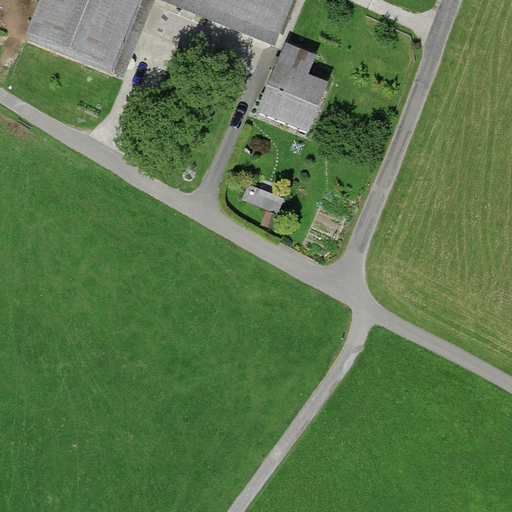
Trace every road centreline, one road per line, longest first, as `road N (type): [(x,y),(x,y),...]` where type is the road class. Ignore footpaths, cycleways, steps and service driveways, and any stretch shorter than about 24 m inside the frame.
road 1 (track): [(0,96),(361,307),(356,344),(239,511)]
road 2 (residential): [(451,0),(351,265),(361,307),(511,386)]
